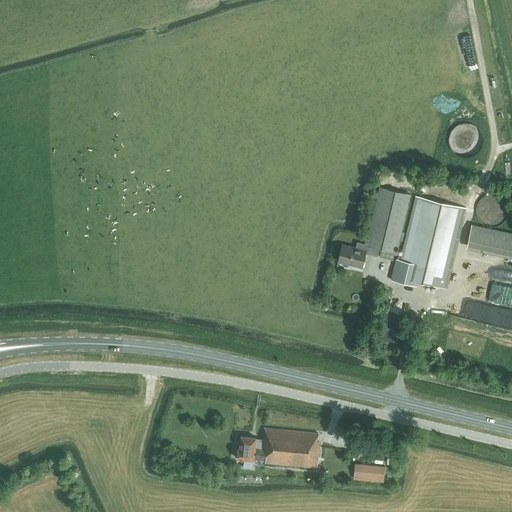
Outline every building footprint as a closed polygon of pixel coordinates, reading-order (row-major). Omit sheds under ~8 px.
[(470,157),(472,156),(473,156),(474,155),(476,154),(477,153),(479,152),(480,150),(481,148),(482,147),(482,146),(482,144),(483,143),(483,142),(483,141),(483,139),(483,138),(483,137),(482,135),(482,134),(482,133),(481,132),(481,131),(480,130),(479,129),(479,128),(478,127),(477,127),(476,126),(474,125),(472,124),(470,123),(468,123),(466,122),(464,122),(462,123),(461,123),(459,123),(457,124),(456,125),(454,127),(453,128),(452,128),(451,129),(451,130),(450,132),(449,133),(449,134),(448,135),(448,137),(448,138),(448,139),(448,140),(448,142),(448,143),(448,144),(448,145),(449,146),(449,147),(450,148),(450,149),(451,150),(452,152),(453,153),(455,154),(457,155),(459,156),(460,157),(461,157),(464,157),(465,158),(466,158),(468,157),(469,157),(470,157)] [(396,253),(410,194),(379,187),(367,238),(366,238),(363,249),(341,244),(337,261),(362,267),(365,253),(377,256),(379,249),(396,253)] [(491,227),(494,227),(496,226),(499,225),(501,224),(503,222),(505,220),(506,218),(507,216),(507,213),(508,211),(507,208),(507,206),(506,203),(505,201),(503,199),(501,198),(499,196),(496,195),(494,195),(491,195),(489,195),(486,195),(484,196),(482,198),(480,199),(478,201),(477,203),(476,206),(476,208),(475,211),(476,213),(476,216),(477,218),(478,220),(480,222),(482,224),(484,225),(486,226),(489,227),(491,227)] [(416,196),(401,262),(396,261),(391,281),(416,287),(417,282),(446,289),(465,208),(416,196)] [(511,257),(511,232),(471,224),(466,248),(511,257)] [(498,302),(511,305),(511,287),(502,285),(498,302)] [(317,441),(318,433),(264,428),(263,439),(256,439),(256,438),(240,436),(238,449),(238,450),(236,452),(235,455),(237,457),(237,459),(253,460),(253,459),(265,460),(265,462),(316,467),(319,441),(317,441)] [(340,454),(342,445),(336,444),(334,453),(340,454)] [(385,467),(355,463),(353,477),(383,480),(385,467)]
